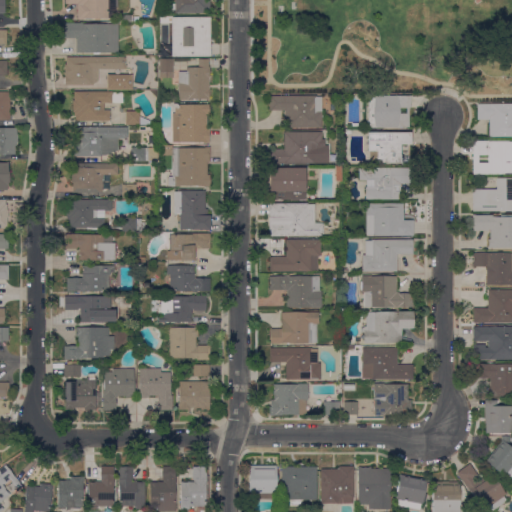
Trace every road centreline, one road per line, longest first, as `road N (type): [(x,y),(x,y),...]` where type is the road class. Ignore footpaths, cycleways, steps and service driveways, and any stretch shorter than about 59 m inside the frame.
road 1 (residential): [(226,511),(239,386),(238,0)]
road 2 (residential): [(39,434),(34,222),(45,137),(33,0)]
road 3 (residential): [(439,430),(422,437),(39,434)]
road 4 (residential): [(439,430),(442,117)]
